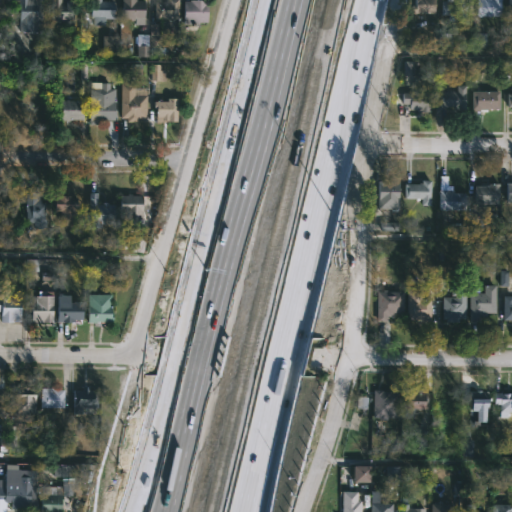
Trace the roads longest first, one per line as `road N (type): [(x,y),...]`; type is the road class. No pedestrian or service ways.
road 1 (motorway): [(249,511),(370,0)]
road 2 (motorway): [(352,0),(231,511)]
road 3 (residential): [(396,0),(360,174),(355,320),(330,438),(303,511)]
road 4 (motorway): [(279,0),(167,408)]
road 5 (residential): [(233,0),(135,355)]
road 6 (residential): [(511,358),(306,356)]
road 7 (residential): [(182,171),(0,166)]
road 8 (residential): [(161,355),(0,353)]
road 9 (residential): [(511,146),(365,144)]
road 10 (residential): [(306,356),(161,355)]
